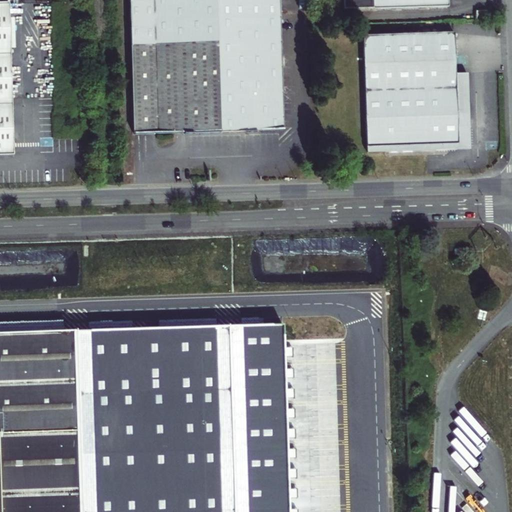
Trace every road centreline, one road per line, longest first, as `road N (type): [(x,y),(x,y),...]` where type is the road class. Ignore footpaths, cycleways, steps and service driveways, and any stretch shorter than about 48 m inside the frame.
road 1 (tertiary): [(0,227),(511,212)]
road 2 (tertiary): [(511,186),(0,200)]
road 3 (unknown): [(166,196),(174,164),(275,160),(299,144),(299,0)]
road 4 (unknown): [(0,164),(17,160),(27,139),(21,0)]
road 5 (unknown): [(486,3),(349,16),(339,0)]
